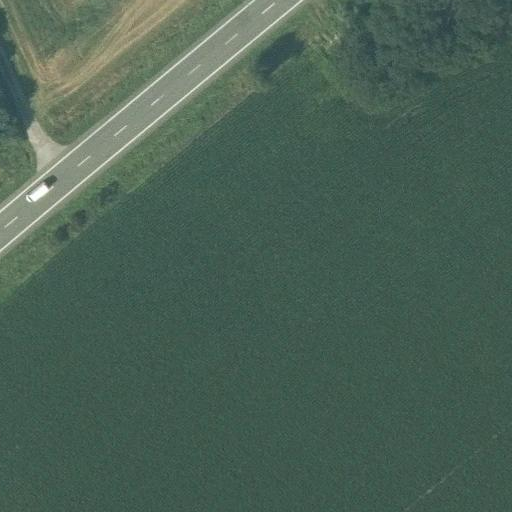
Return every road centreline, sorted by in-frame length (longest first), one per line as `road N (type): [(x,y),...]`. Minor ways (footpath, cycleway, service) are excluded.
road 1 (secondary): [(278,0),(0,233)]
road 2 (track): [(0,54),(57,183)]
